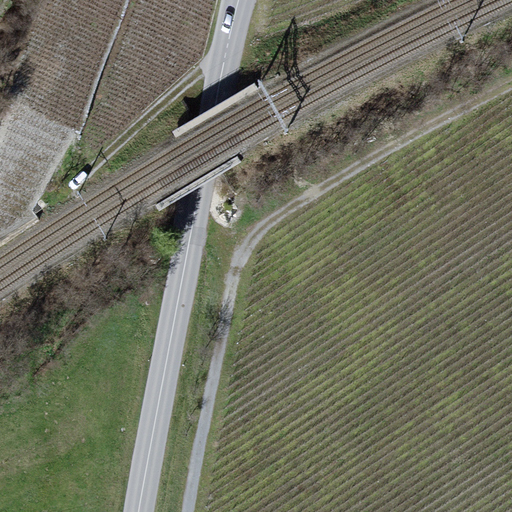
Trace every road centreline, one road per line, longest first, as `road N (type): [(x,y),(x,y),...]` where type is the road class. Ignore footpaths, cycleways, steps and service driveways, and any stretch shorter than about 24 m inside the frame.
road 1 (track): [(511,85),(257,234),(242,261),(190,511)]
road 2 (tertiary): [(138,511),(238,0)]
